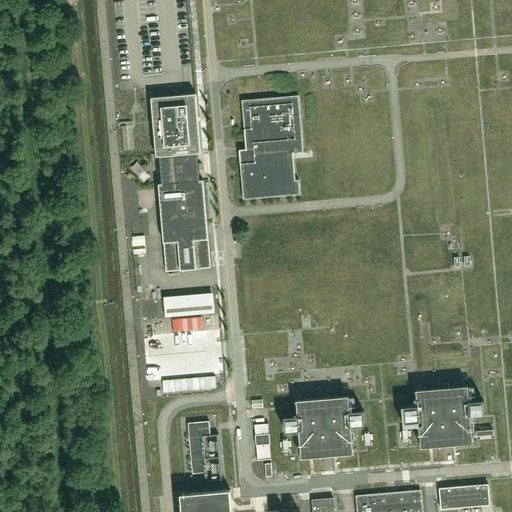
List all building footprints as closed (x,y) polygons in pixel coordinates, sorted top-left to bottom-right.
[(99,0),(102,54),(105,53),(106,71),(114,70),(110,0),(99,0)] [(201,153),(197,93),(151,98),(157,157),(159,156),(162,184),(158,184),(166,272),(211,268),(203,180),(200,180),(198,153),(201,153)] [(246,149),(239,150),(243,200),(300,195),(299,180),(295,180),(293,154),(304,153),(299,96),(242,101),(246,149)] [(112,133),(115,172),(123,172),(120,133),(112,133)] [(138,257),(151,256),(148,236),(135,237),(138,257)] [(214,288),(165,293),(168,318),(217,313),(214,288)] [(161,333),(211,327),(221,326),(219,315),(160,321),(161,333)] [(152,392),(164,391),(160,323),(148,323),(152,392)] [(211,340),(168,342),(169,369),(212,367),(211,340)] [(243,358),(250,356),(246,342),(239,344),(243,358)] [(220,377),(166,379),(166,392),(220,390),(220,377)] [(152,485),(144,380),(135,381),(137,417),(140,417),(144,486),(152,485)] [(474,444),(471,416),(470,402),(468,386),(416,390),(417,406),(419,426),(421,448),(474,444)] [(354,454),(351,426),(350,413),(349,396),(296,401),(298,418),(299,431),(302,458),(354,454)] [(252,401),(252,409),(263,408),(263,400),(252,401)] [(280,400),(281,418),(294,417),(294,400),(280,400)] [(484,401),(470,402),(471,416),(485,415),(484,401)] [(404,427),(419,426),(417,406),(402,407),(404,427)] [(364,412),(350,413),(351,426),(366,425),(364,412)] [(285,432),(299,431),(298,418),(284,419),(285,432)] [(218,419),(211,420),(213,431),(220,430),(218,419)] [(206,473),(202,436),(211,435),(210,421),(188,423),(192,474),(206,473)] [(272,460),(269,424),(255,425),(257,461),(272,460)] [(222,480),(219,435),(211,435),(202,436),(206,473),(206,481),(222,480)] [(488,484),(439,488),(441,509),(490,505),(488,484)] [(232,511),(231,490),(181,494),(182,511),(232,511)] [(356,496),(357,511),(423,511),(422,490),(356,496)] [(335,511),(334,498),(312,500),(313,511),(335,511)]
